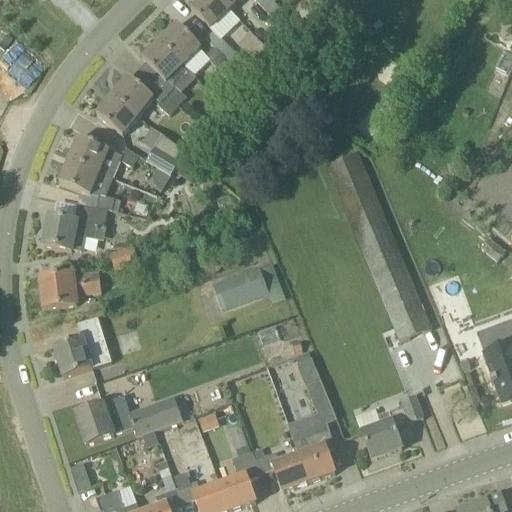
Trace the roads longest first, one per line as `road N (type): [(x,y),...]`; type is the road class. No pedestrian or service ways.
road 1 (residential): [(72,511),(15,332),(16,221),(38,139),(82,70),(149,0)]
road 2 (secondary): [(511,450),(352,511)]
